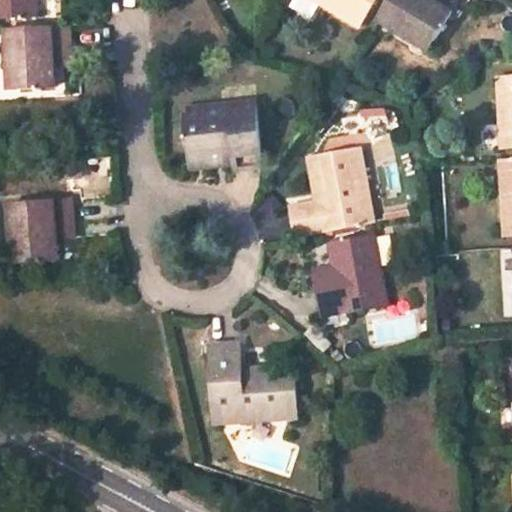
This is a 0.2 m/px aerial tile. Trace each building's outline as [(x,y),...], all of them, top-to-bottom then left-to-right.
[(0,0),(0,17),(37,16),(36,0),(0,0)] [(312,0),(358,27),(375,0),(312,0)] [(434,2),(431,0),(391,0),(378,23),(411,44),(417,35),(434,45),(453,14),(434,2)] [(71,28),(7,32),(9,66),(19,65),(21,89),(54,87),(54,66),(55,54),(72,52),(71,28)] [(434,45),(417,35),(411,44),(427,54),(434,45)] [(72,52),(55,54),(54,66),(73,65),(72,53),(72,52)] [(9,66),(10,90),(21,89),(19,65),(9,66)] [(511,80),(498,81),(503,149),(511,148),(511,80)] [(262,165),(255,101),(238,103),(239,116),(187,121),(190,157),(234,152),(235,163),(236,168),(262,165)] [(238,103),(185,108),(187,121),(239,116),(238,103)] [(191,168),(235,163),(234,152),(190,157),(191,168)] [(299,241),(376,226),(362,152),(321,158),(329,203),(316,205),(293,210),(299,241)] [(329,203),(321,158),(308,160),(316,205),(329,203)] [(511,160),(499,161),(504,236),(511,235),(511,160)] [(72,201),(9,205),(11,242),(21,241),(22,261),(57,259),(57,238),(56,227),(73,226),(72,201)] [(73,226),(56,227),(57,238),(74,236),(73,226)] [(334,267),(336,278),(316,281),(324,316),(386,303),(374,237),(330,245),(334,267)] [(22,261),(21,241),(11,242),(12,262),(22,261)] [(316,281),(336,278),(334,267),(314,271),(316,281)] [(210,345),(215,426),(289,420),(285,377),(243,380),(242,368),(239,343),(210,345)] [(293,365),(242,368),(243,380),(285,377),(289,420),(298,419),(293,365)]
